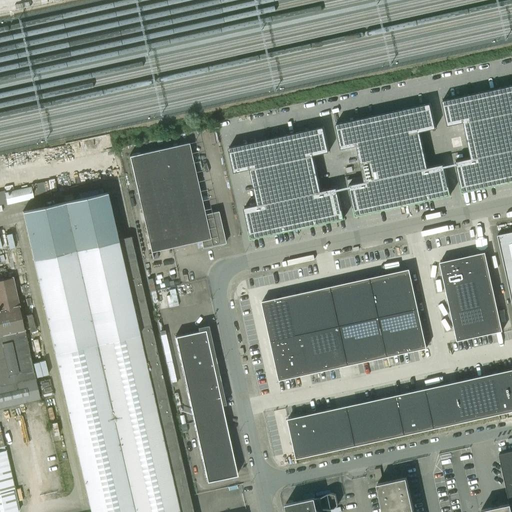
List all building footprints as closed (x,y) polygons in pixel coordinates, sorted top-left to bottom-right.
[(511,85),(442,101),(447,126),(463,123),(471,158),(455,161),(462,192),(511,181),(511,85)] [(428,103),(334,124),(340,149),(356,146),(364,182),(348,185),(354,216),(449,196),(442,164),(426,168),(418,132),(434,129),(428,103)] [(323,127),(228,148),(234,173),(249,170),(257,205),(243,208),(248,231),(249,231),(250,239),(343,218),(337,187),(321,191),(313,156),(329,152),(323,127)] [(188,143),(129,156),(150,252),(200,240),(202,248),(225,243),(218,211),(204,214),(188,143)] [(30,187),(4,192),(7,204),(33,199),(30,187)] [(23,211),(90,511),(192,511),(192,510),(175,436),(130,236),(117,239),(107,192),(23,211)] [(511,231),(497,235),(511,302),(511,231)] [(485,253),(440,263),(457,341),(502,331),(501,327),(485,253)] [(409,269),(370,278),(378,317),(418,308),(409,269)] [(12,277),(0,280),(0,407),(39,399),(21,318),(12,277)] [(370,278),(331,287),(339,326),(378,317),(370,278)] [(331,287),(301,293),(310,332),(339,326),(331,287)] [(301,293),(262,302),(271,341),(310,332),(301,293)] [(418,308),(378,317),(387,356),(426,348),(418,308)] [(378,317),(339,326),(348,365),(387,356),(378,317)] [(221,405),(225,404),(208,325),(197,327),(198,331),(174,336),(206,482),(237,475),(221,405)] [(339,326),(310,332),(318,371),(348,365),(339,326)] [(310,332),(271,341),(279,380),(318,371),(310,332)] [(169,335),(161,335),(163,362),(170,361),(169,335)] [(511,369),(425,389),(434,428),(511,410),(511,369)] [(425,389),(396,395),(404,435),(434,428),(425,389)] [(396,395),(347,406),(355,445),(404,435),(396,395)] [(347,406),(288,419),(296,458),(355,445),(347,406)] [(0,511),(10,511),(19,511),(16,501),(5,450),(0,451),(0,511)] [(511,511),(511,450),(499,454),(510,504),(481,510),(481,511),(413,511),(406,477),(377,484),(382,511),(511,511)] [(317,511),(317,510),(322,509),(330,509),(335,508),(338,505),(335,494),(331,493),(327,494),(320,498),(315,499),(315,497),(285,504),(287,511),(317,511)]
